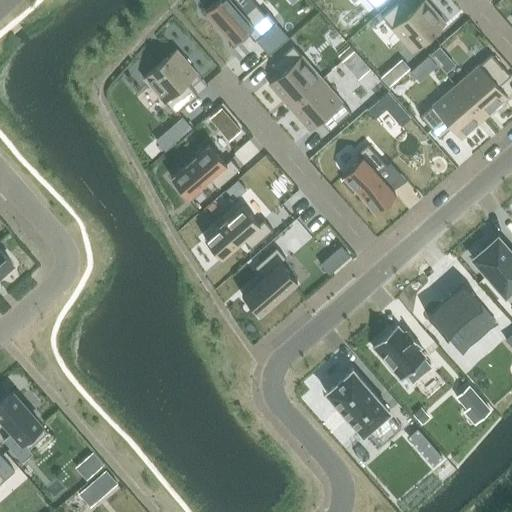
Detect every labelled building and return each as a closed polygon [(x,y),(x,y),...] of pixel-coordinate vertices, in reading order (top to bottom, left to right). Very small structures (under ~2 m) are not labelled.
[(252,0),(216,0),(205,10),(234,43),(246,32),(255,41),(277,22),(267,11),(265,14),(252,0)] [(367,0),(376,10),(386,0),(367,0)] [(403,1),(383,18),(413,52),(446,24),(425,0),(423,0),(411,11),(403,1)] [(281,72),(268,84),(289,107),(322,78),(293,45),(273,63),(281,72)] [(343,60),(354,51),(349,46),(338,56),(343,60)] [(439,47),(430,55),(435,61),(444,53),(439,47)] [(176,49),(143,78),(173,112),(193,95),(184,85),(197,74),(176,49)] [(342,62),(348,68),(359,57),(354,51),(342,62)] [(422,61),(430,70),(436,65),(428,56),(422,61)] [(489,56),(455,85),(484,118),(508,97),(496,84),(506,76),(489,56)] [(402,59),(393,67),(401,76),(410,68),(402,59)] [(322,78),(289,107),(310,131),(323,119),(331,129),(351,112),(322,78)] [(455,85),(422,114),(439,134),(449,126),(460,139),(484,118),(455,85)] [(401,126),(411,118),(388,92),(368,110),(375,119),(387,109),(401,126)] [(221,108),(210,117),(217,125),(228,116),(221,108)] [(169,130),(178,139),(191,128),(183,118),(169,130)] [(209,144),(171,177),(188,197),(209,179),(218,188),(240,169),(231,159),(225,163),(209,144)] [(345,177),(342,180),(353,193),(356,190),(376,213),(396,195),(377,174),(387,166),(367,144),(357,153),(361,158),(343,175),(345,177)] [(227,189),(235,198),(246,189),(237,179),(227,189)] [(242,205),(204,238),(222,258),(243,240),(251,249),(256,245),(273,230),(264,220),(259,224),(242,205)] [(511,253),(497,237),(473,258),(505,294),(511,288),(511,253)] [(329,274),(350,256),(341,245),(320,264),(329,274)] [(263,276),(242,295),(259,315),(297,281),(281,262),(286,258),(277,248),(255,267),(263,276)] [(0,274),(12,263),(0,249),(0,274)] [(462,283),(426,314),(446,336),(455,328),(469,344),(495,321),(462,283)] [(396,325),(372,346),(401,380),(406,375),(412,383),(431,367),(424,360),(425,358),(418,350),(421,347),(407,331),(404,334),(396,325)] [(352,369),(326,392),(363,434),(366,431),(379,446),(400,428),(387,413),(389,411),(352,369)] [(467,408),(478,421),(490,410),(468,385),(456,396),(467,408)] [(13,393),(0,403),(0,417),(12,432),(3,440),(22,462),(32,454),(28,449),(47,433),(13,393)] [(422,408),(413,415),(421,423),(429,416),(422,408)] [(409,437),(417,447),(426,439),(418,430),(409,437)] [(0,483),(5,479),(14,471),(0,454),(0,483)] [(106,469),(97,477),(107,490),(116,482),(106,469)]
